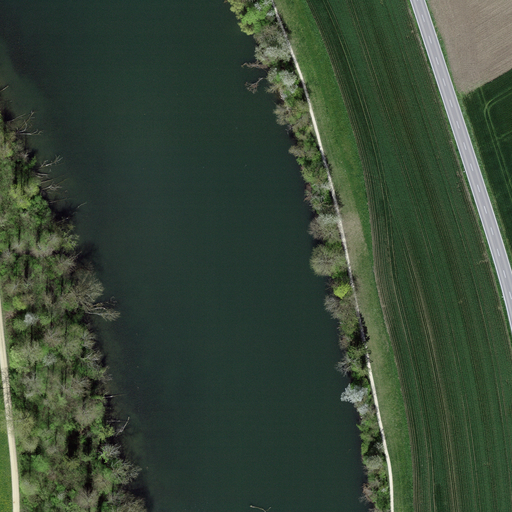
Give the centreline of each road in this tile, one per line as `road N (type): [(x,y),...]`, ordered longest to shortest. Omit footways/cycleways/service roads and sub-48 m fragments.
road 1 (secondary): [(511,300),(416,0)]
road 2 (track): [(0,335),(16,511)]
